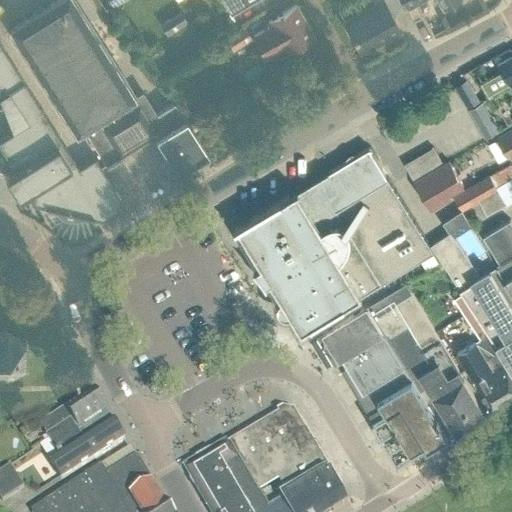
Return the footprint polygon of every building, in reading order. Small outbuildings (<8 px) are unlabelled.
[(134,96),(135,95),(75,0),(56,0),(9,30),(11,32),(10,33),(73,134),(75,133),(76,135),(78,134),(83,130),(134,97),(134,96)] [(219,0),(204,0),(211,11),(222,4),(219,0)] [(224,0),(232,13),(254,0),(224,0)] [(389,10),(402,2),(400,0),(373,0),(375,4),(344,21),(361,53),(400,31),(389,10)] [(423,0),(400,0),(406,9),(423,0)] [(437,0),(443,9),(457,0),(437,0)] [(271,26),(253,36),(259,46),(265,57),(283,47),(285,52),(314,36),(305,20),(296,5),(268,21),(271,26)] [(160,25),(167,36),(188,23),(181,12),(160,25)] [(214,46),(222,58),(252,38),(244,26),(214,46)] [(5,179),(13,192),(18,200),(29,193),(36,205),(54,209),(58,214),(64,218),(71,220),(78,219),(85,216),(103,220),(120,209),(114,200),(120,197),(95,157),(79,167),(0,43),(0,98),(8,93),(27,122),(0,140),(0,148),(15,173),(5,179)] [(488,93),(511,79),(511,53),(499,61),(503,69),(481,81),(488,93)] [(467,106),(479,100),(466,77),(455,84),(467,106)] [(167,91),(173,100),(182,95),(176,85),(167,91)] [(134,97),(83,130),(106,164),(122,154),(121,153),(153,133),(156,137),(155,138),(164,152),(170,161),(174,164),(178,167),(183,167),(188,165),(195,161),(208,154),(185,118),(185,119),(174,102),(156,113),(142,92),(134,97)] [(497,130),(489,116),(480,100),(468,107),(485,137),(497,130)] [(511,126),(498,135),(510,154),(511,152),(511,126)] [(266,282),(272,279),(283,297),(280,300),(279,305),(282,309),(286,310),(290,309),(302,328),(310,323),(311,324),(345,304),(344,303),(380,281),(434,249),(397,190),(369,145),(339,163),(289,193),(234,226),(236,228),(239,225),(261,261),(255,266),(260,274),(266,282)] [(449,159),(443,163),(432,145),(404,162),(423,193),(441,182),(457,173),(449,159)] [(511,160),(490,173),(498,187),(507,201),(511,197),(511,160)] [(457,173),(441,182),(448,196),(449,195),(448,192),(463,184),(457,173)] [(498,187),(490,173),(453,194),(461,207),(479,198),(486,212),(506,201),(498,187)] [(441,182),(423,193),(430,206),(448,196),(441,182)] [(431,243),(431,244),(439,256),(441,259),(460,288),(493,337),(511,368),(511,290),(501,272),(496,264),(489,268),(488,267),(479,272),(454,234),(471,223),(461,208),(443,219),(451,230),(431,243)] [(511,220),(510,217),(483,234),(500,261),(496,263),(496,264),(501,272),(511,290),(511,220)] [(426,267),(438,259),(433,251),(421,258),(426,267)] [(485,412),(412,291),(406,280),(367,304),(373,314),(384,332),(387,335),(388,335),(400,353),(421,389),(429,384),(456,430),(459,428),(459,427),(482,413),(482,414),(485,412)] [(338,359),(341,357),(345,364),(341,367),(397,459),(424,442),(427,447),(447,435),(366,304),(322,331),(338,359)] [(0,372),(2,373),(3,374),(6,374),(6,372),(21,364),(25,366),(27,363),(23,361),(23,344),(27,342),(25,338),(22,340),(6,333),(6,329),(3,328),(3,332),(0,332),(0,372)] [(491,408),(511,395),(511,370),(499,349),(486,357),(475,340),(457,351),(491,408)] [(112,423),(105,413),(106,413),(94,393),(41,427),(47,437),(54,433),(71,422),(83,442),(112,423)] [(314,452),(315,450),(293,413),(280,420),(278,417),(228,446),(228,447),(229,447),(231,451),(267,511),(268,511),(281,504),(286,511),(334,511),(344,506),(338,496),(341,494),(322,462),(320,462),(314,452)] [(71,422),(54,433),(47,437),(59,455),(56,457),(57,459),(50,463),(61,482),(124,442),(112,423),(83,442),(71,422)] [(216,460),(247,511),(285,511),(281,504),(269,511),(267,511),(231,451),(217,459),(216,460)] [(168,511),(151,485),(146,489),(130,464),(135,460),(134,459),(105,477),(100,469),(33,511),(168,511)] [(206,459),(185,472),(208,511),(247,511),(216,460),(209,464),(206,459)] [(10,467),(0,473),(0,501),(2,504),(24,490),(10,467)]
